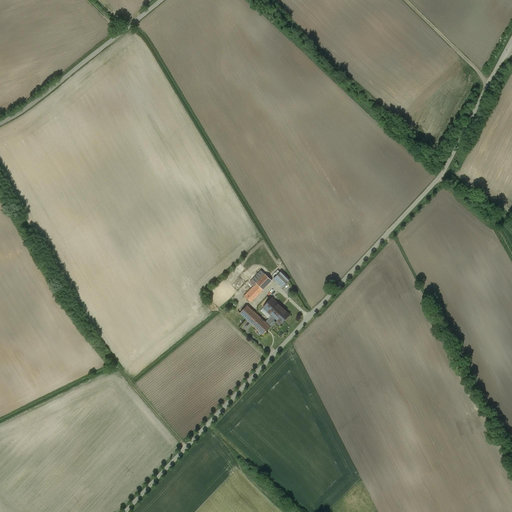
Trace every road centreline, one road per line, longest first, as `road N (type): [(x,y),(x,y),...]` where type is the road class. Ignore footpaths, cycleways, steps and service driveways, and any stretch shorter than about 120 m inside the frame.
road 1 (unclassified): [(125,511),(441,176),(511,40)]
road 2 (unclassified): [(0,122),(162,0)]
road 3 (track): [(186,447),(114,362),(185,333)]
